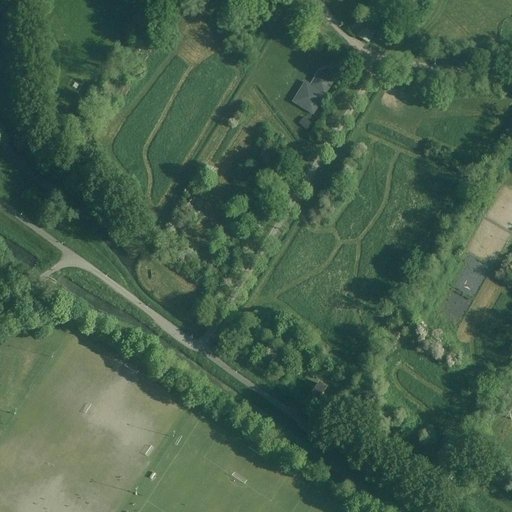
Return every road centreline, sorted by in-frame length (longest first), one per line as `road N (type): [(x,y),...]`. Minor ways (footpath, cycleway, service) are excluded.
road 1 (unclassified): [(199,350),(374,63)]
road 2 (unclassified): [(199,350),(425,511)]
road 3 (unclassified): [(0,307),(73,256),(199,350)]
road 4 (unclassified): [(374,63),(511,81)]
